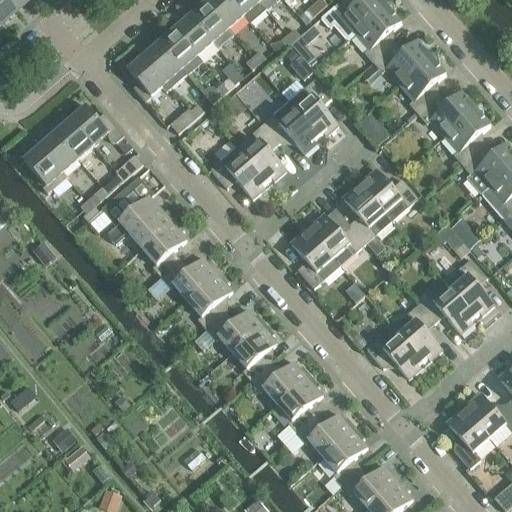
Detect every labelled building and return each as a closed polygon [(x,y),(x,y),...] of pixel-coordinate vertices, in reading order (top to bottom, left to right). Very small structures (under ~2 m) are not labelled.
[(6,0),(0,0),(0,26),(17,12),(6,0)] [(6,0),(17,12),(31,0),(6,0)] [(227,0),(212,0),(206,6),(229,33),(244,19),(227,0)] [(254,0),(227,0),(244,19),(259,6),(254,0)] [(254,0),(259,6),(266,13),(280,0),(254,0)] [(342,22),(355,37),(393,5),(379,0),(365,0),(358,6),(352,0),(346,0),(329,15),(338,25),(342,22)] [(321,1),(315,7),(321,14),(328,8),(321,1)] [(365,57),(374,67),(394,49),(386,39),(402,26),(396,19),(393,5),(355,37),(369,53),(365,57)] [(206,6),(190,20),(213,46),(215,45),(220,51),(234,39),(229,33),(206,6)] [(321,14),(315,7),(308,13),(314,20),(321,14)] [(190,20),(175,33),(198,60),(213,46),(190,20)] [(294,32),(288,38),(294,45),(301,40),(294,32)] [(175,33),(159,46),(182,73),(198,60),(175,33)] [(294,45),(288,38),(281,44),(287,51),(294,45)] [(386,73),(400,89),(437,56),(424,52),(418,44),(402,58),(394,49),(374,67),(382,77),(386,73)] [(159,46),(144,60),(167,86),(172,92),(187,78),(182,73),(159,46)] [(260,55),(253,60),(259,68),(266,62),(260,55)] [(409,108),(418,118),(439,100),(431,91),(446,78),(440,70),(437,56),(400,89),(413,104),(409,108)] [(167,86),(144,60),(128,73),(140,87),(134,92),(145,106),(152,100),(152,99),(162,90),(165,93),(169,90),(167,87),(167,86)] [(259,68),(253,60),(246,66),(252,74),(259,68)] [(229,81),(222,87),(228,94),(235,89),(229,81)] [(288,106),(294,115),(318,142),(324,137),(326,140),(338,129),(322,110),(332,102),(315,83),(305,92),(288,106)] [(213,108),(222,100),(228,94),(222,87),(216,93),(214,91),(209,91),(203,96),(213,108)] [(431,125),(444,140),(482,108),(468,103),(462,96),(447,109),(439,100),(418,118),(427,128),(431,125)] [(198,108),(191,114),(198,121),(204,115),(198,108)] [(454,159),(463,169),(484,151),(475,142),(491,129),(485,122),(482,108),(444,140),(458,156),(454,159)] [(87,109),(71,123),(94,150),(109,137),(110,138),(109,141),(110,144),(113,146),(117,147),(124,140),(104,117),(98,123),(87,109)] [(198,121),(191,114),(189,111),(170,128),(179,138),(198,121)] [(272,120),(263,128),(279,147),(289,139),(305,158),(317,147),(315,145),(318,142),(294,115),(279,128),(272,120)] [(381,145),(390,139),(374,115),(365,122),(381,145)] [(71,123),(55,136),(79,163),(94,150),(71,123)] [(258,146),(243,159),(267,186),(272,182),(274,185),(286,174),(270,155),(279,147),(263,128),(252,138),(258,146)] [(55,136),(40,150),(63,176),(79,163),(55,136)] [(476,176),(489,191),(511,171),(511,153),(506,147),(491,160),(484,151),(463,169),(471,179),(476,176)] [(63,176),(40,150),(24,164),(44,188),(42,190),(48,197),(67,181),(63,176)] [(135,159),(116,175),(124,185),(143,168),(135,159)] [(267,186),(243,159),(228,172),(221,164),(211,173),(227,192),(237,184),(253,203),(265,192),(263,190),(267,186)] [(482,198),(504,224),(511,216),(511,171),(489,191),(482,198)] [(366,186),(361,190),(392,225),(419,202),(402,183),(393,191),(376,173),(364,183),(366,186)] [(124,185),(116,175),(118,178),(111,183),(118,191),(124,185)] [(129,237),(143,253),(176,224),(167,214),(165,217),(158,210),(144,222),(137,213),(154,198),(139,181),(102,213),(116,229),(108,237),(117,247),(129,237)] [(359,220),(350,228),(366,247),(392,225),(361,190),(357,193),(355,191),(343,202),(359,220)] [(94,198),(87,204),(94,211),(100,206),(94,198)] [(94,211),(87,204),(80,210),(87,217),(94,211)] [(314,231),(309,235),(340,270),(366,247),(350,228),(341,236),(324,218),(312,228),(314,231)] [(465,221),(454,228),(469,251),(480,244),(465,221)] [(153,274),(161,283),(182,265),(174,255),(188,243),(182,236),(185,234),(176,224),(143,253),(157,270),(153,274)] [(340,270),(309,235),(306,238),(303,236),(291,247),(307,266),(298,274),(314,293),(340,270)] [(175,290),(188,305),(221,276),(212,266),(209,269),(203,262),(189,274),(182,265),(161,283),(170,294),(175,290)] [(467,280),(452,293),(475,321),(480,317),(482,319),(494,309),(478,290),(488,282),(471,263),(461,272),(467,280)] [(197,325),(206,335),(227,316),(219,307),(233,295),(227,288),(230,286),(221,276),(188,305),(202,321),(197,325)] [(429,299),(419,308),(435,327),(445,319),(461,338),(473,327),(471,325),(475,321),(452,293),(436,307),(429,299)] [(419,308),(393,330),(424,366),(428,362),(430,365),(442,354),(426,335),(435,327),(419,308)] [(220,341),(233,356),(266,328),(257,318),(255,320),(249,314),(235,326),(227,316),(206,335),(215,345),(220,341)] [(242,376),(251,386),(271,368),(264,359),(278,347),(272,340),(275,338),(266,328),(233,356),(247,372),(242,376)] [(424,366),(393,330),(377,344),(367,353),(383,372),(393,364),(409,383),(421,372),(419,370),(424,366)] [(264,393),(278,408),(311,380),(303,370),(300,372),(294,366),(279,377),(271,368),(251,386),(260,396),(264,393)] [(511,396),(511,402),(506,408),(511,415),(511,371),(499,381),(511,396)] [(287,428),(296,438),(317,420),(309,411),(323,399),(317,392),(320,390),(311,380),(278,408),(291,424),(287,428)] [(470,411),(466,415),(490,442),(505,428),(511,435),(511,415),(506,408),(497,416),(480,397),(468,408),(470,411)] [(490,442),(466,415),(461,418),(459,416),(447,427),(463,445),(454,453),(470,472),(481,463),(474,456),(490,442)] [(309,444),(323,460),(356,432),(348,422),(345,424),(339,417),(325,429),(317,420),(296,438),(304,448),(309,444)] [(70,430),(55,442),(64,454),(80,442),(70,430)] [(332,480),(341,490),(362,472),(354,463),(368,451),(362,444),(365,442),(356,432),(323,460),(337,476),(332,480)] [(75,471),(92,459),(84,449),(68,461),(75,471)] [(354,497),(367,511),(368,511),(401,484),(393,474),(390,476),(384,469),(370,481),(362,472),(341,490),(350,500),(354,497)] [(401,484),(368,511),(402,511),(413,503),(407,496),(410,493),(401,484)] [(511,486),(494,502),(502,511),(510,511),(511,511),(511,486)] [(101,511),(107,511),(118,511),(122,497),(106,493),(101,511)]
